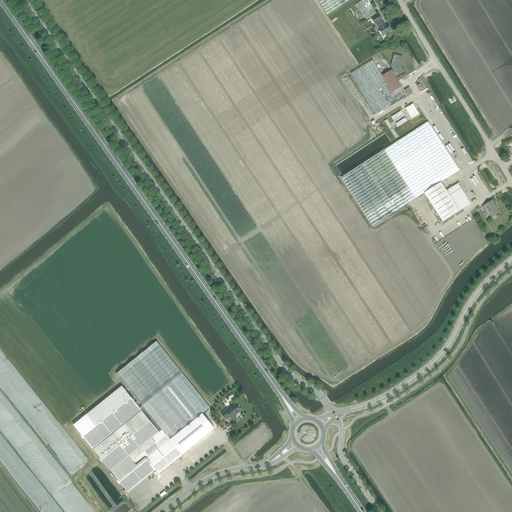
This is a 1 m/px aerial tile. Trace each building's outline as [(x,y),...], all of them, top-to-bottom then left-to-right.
[(317,0),(327,15),(349,0),(317,0)] [(362,0),(355,5),(366,20),(377,13),(368,0),(362,0)] [(385,26),(381,20),(382,20),(378,15),(372,20),(375,24),(376,24),(380,29),(379,30),(383,36),(391,31),(387,25),(385,26)] [(394,54),(391,66),(397,75),(404,71),(402,69),(402,68),(401,67),(401,66),(400,66),(400,63),(400,62),(401,60),(401,59),(402,57),(394,55),(394,54)] [(373,60),(351,74),(376,115),(398,101),(407,96),(402,87),(393,93),(382,76),(373,60)] [(277,65),(260,76),(271,93),(277,91),(277,92),(279,104),(281,106),(280,103),(288,102),(294,99),(292,88),(289,89),(286,84),(292,80),(293,80),(292,78),(291,75),(292,75),(290,66),(287,67),(289,79),(285,72),(284,72),(282,66),(280,68),(278,68),(277,65)] [(391,70),(382,76),(393,93),(402,87),(391,70)] [(345,80),(293,111),(298,120),(350,88),(345,80)] [(437,103),(432,95),(422,101),(427,109),(437,103)] [(383,133),(409,121),(402,106),(376,119),(383,133)] [(428,121),(383,150),(415,199),(424,193),(432,188),(441,182),(459,170),(428,121)] [(358,137),(366,150),(375,145),(371,140),(370,140),(366,132),(358,137)] [(383,150),(341,177),(373,226),(415,199),(383,150)] [(201,174),(205,180),(214,174),(210,168),(201,174)] [(432,188),(424,193),(443,222),(460,211),(446,190),(441,182),(432,188)] [(458,183),(446,190),(460,211),(465,208),(472,204),(458,183)] [(281,186),(254,202),(259,211),(273,203),(271,200),(274,198),(276,201),(281,198),(277,191),(282,188),(281,186)] [(500,212),(498,210),(492,201),(484,206),(483,207),(485,211),(487,210),(492,217),(500,212)] [(417,205),(411,209),(420,221),(425,217),(417,205)] [(145,409),(173,443),(176,441),(173,436),(202,413),(210,407),(156,342),(117,374),(142,406),(145,409)] [(122,386),(74,425),(93,449),(142,410),(122,386)] [(235,416),(241,411),(235,404),(228,410),(227,408),(221,413),(226,419),(230,416),(233,420),(236,417),(235,416)] [(182,455),(173,443),(145,409),(112,435),(93,450),(128,493),(156,470),(159,474),(182,455)] [(176,441),(173,443),(182,455),(183,455),(215,429),(202,413),(173,436),(176,441)]
